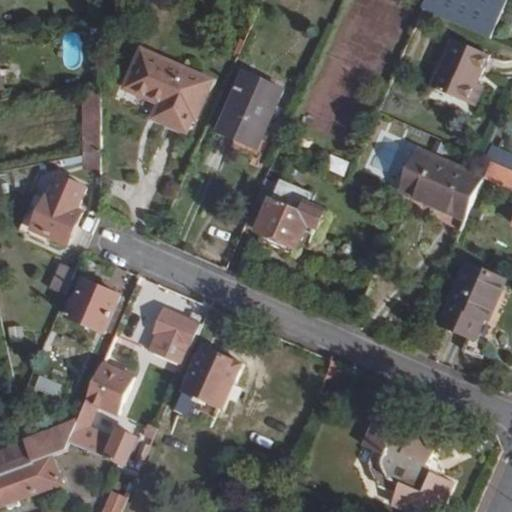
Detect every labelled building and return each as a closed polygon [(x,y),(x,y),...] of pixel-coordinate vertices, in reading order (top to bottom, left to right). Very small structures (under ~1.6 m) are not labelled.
[(431,0),(427,11),(491,38),(508,0),(431,0)] [(102,24),(102,3),(92,3),(92,25),(102,24)] [(492,54),(456,39),(435,86),(471,103),(492,54)] [(130,94),(166,110),(174,114),(166,128),(182,135),(188,120),(191,121),(208,85),(147,58),(130,94)] [(286,89),(247,72),(221,129),(260,146),(286,89)] [(174,114),(166,110),(159,124),(166,128),(174,114)] [(88,173),(102,173),(102,112),(87,113),(88,158),(88,173)] [(494,161),(511,169),(511,153),(493,146),(486,158),(494,161)] [(442,221),(463,231),(486,180),(420,151),(403,188),(449,208),(442,221)] [(348,175),(353,161),(335,155),(330,169),(348,175)] [(511,186),(511,169),(494,161),(488,176),(511,186)] [(311,223),(320,227),(327,212),(309,203),(314,193),(285,179),(282,183),(269,177),(247,225),(265,231),(262,239),(292,252),(295,246),(300,248),(311,223)] [(47,199),(34,228),(69,245),(84,213),(79,211),(88,189),(61,178),(53,194),(50,193),(47,199)] [(30,234),(34,228),(47,199),(36,194),(20,230),(30,234)] [(490,319),(505,279),(470,263),(444,323),(477,338),(486,317),(490,319)] [(66,297),(78,271),(63,264),(51,291),(66,297)] [(123,296),(86,279),(69,317),(107,333),(123,296)] [(166,308),(155,332),(159,333),(151,350),(185,366),(203,325),(166,308)] [(244,364),(204,347),(184,391),(225,409),(244,364)] [(359,371),(334,360),(327,376),(352,386),(359,371)] [(105,364),(88,403),(78,426),(71,443),(125,466),(138,436),(118,429),(114,437),(87,426),(97,404),(119,413),(135,376),(105,364)] [(413,431),(379,416),(366,446),(375,451),(369,464),(379,485),(397,493),(393,503),(415,511),(440,511),(455,480),(435,471),(431,462),(442,438),(416,427),(413,431)] [(71,443),(78,426),(28,443),(33,464),(52,458),(66,453),(71,443)] [(0,476),(33,464),(28,443),(0,459),(0,476)] [(248,463),(279,477),(286,463),(254,449),(248,463)] [(33,464),(0,476),(0,506),(62,485),(52,458),(33,464)] [(120,511),(127,499),(112,493),(103,511),(120,511)]
